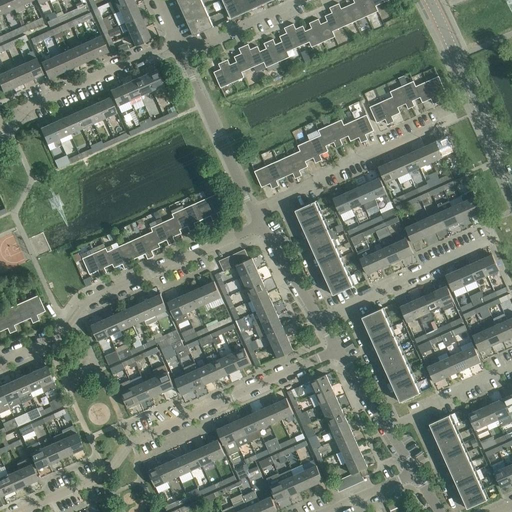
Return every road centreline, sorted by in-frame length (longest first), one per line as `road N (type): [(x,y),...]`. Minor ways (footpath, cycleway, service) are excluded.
road 1 (residential): [(25,511),(102,478),(130,442),(338,350)]
road 2 (residential): [(0,362),(56,335),(88,301),(259,224)]
road 3 (residential): [(255,216),(457,118)]
road 4 (residential): [(0,136),(23,113),(176,41)]
road 5 (unclassified): [(511,180),(429,0)]
road 6 (residential): [(317,319),(488,239)]
road 7 (residential): [(255,216),(181,52)]
road 8 (residential): [(384,429),(511,367)]
road 9 (residential): [(181,52),(300,0)]
